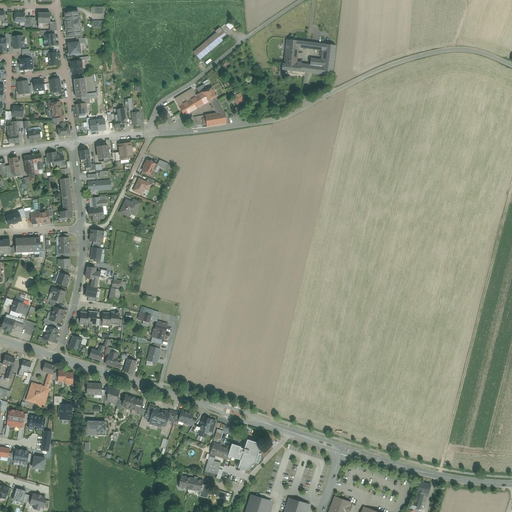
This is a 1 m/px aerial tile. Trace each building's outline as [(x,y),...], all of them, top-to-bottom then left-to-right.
[(78,11),(65,13),(66,21),(65,22),(66,30),(67,29),(67,35),(68,38),(76,37),(82,36),(78,11)] [(25,13),(15,13),(15,22),(21,22),(25,22),(25,18),(25,13)] [(50,13),(38,13),(38,23),(43,23),(50,23),(50,22),(50,13)] [(218,35),(216,33),(193,52),(196,56),(200,60),(223,41),(221,38),(218,35)] [(50,35),(43,35),(43,36),(44,43),(44,47),(55,46),(54,34),(50,35)] [(21,36),(14,37),(12,37),(13,49),(19,48),(23,48),(24,47),(24,45),(23,38),(23,36),(21,36)] [(307,42),(286,40),(284,64),(297,65),(297,62),(297,60),(298,48),(307,49),(307,42)] [(79,42),(68,44),(69,56),(81,54),(79,44),(79,42)] [(325,44),(311,43),(310,49),(324,51),(325,44)] [(330,45),(325,44),(324,51),(323,60),(322,67),(321,75),(332,76),(336,46),(330,45)] [(57,53),(48,54),(49,66),(58,65),(57,53)] [(32,58),(20,60),(20,63),(19,63),(20,67),(21,66),(21,70),(28,70),(33,69),(32,58)] [(71,66),(71,71),(72,70),(73,75),(83,73),(81,61),(80,61),(71,62),(72,66),(71,66)] [(284,64),(282,64),(281,70),(300,72),(301,64),(302,63),(297,62),(297,65),(284,64)] [(308,73),(321,75),(322,67),(310,65),(308,73)] [(43,79),(33,81),(33,83),(35,91),(44,90),(43,79)] [(59,79),(50,80),(51,93),(61,92),(61,90),(59,79)] [(84,79),(74,80),(76,98),(81,98),(86,97),(86,95),(84,79)] [(27,81),(17,82),(19,95),(29,94),(28,86),(27,81)] [(204,85),(197,89),(200,94),(202,93),(211,87),(209,83),(204,86),(204,85)] [(211,87),(202,93),(208,102),(211,101),(213,99),(214,98),(215,98),(217,97),(216,95),(211,87)] [(200,94),(179,107),(184,116),(208,102),(202,93),(200,94)] [(215,98),(214,98),(213,99),(211,101),(214,107),(213,108),(217,114),(224,113),(215,98)] [(60,102),(48,104),(49,109),(51,109),(52,114),(61,113),(61,116),(62,115),(61,113),(60,106),(60,102)] [(82,104),(76,105),(77,115),(80,114),(85,114),(86,113),(85,107),(86,107),(85,104),(82,104)] [(23,108),(16,107),(14,107),(13,107),(13,116),(23,117),(23,114),(23,111),(23,108)] [(173,123),(167,111),(164,107),(161,109),(170,125),(173,123)] [(102,116),(92,117),(93,124),(98,123),(103,122),(102,116)] [(140,117),(132,117),(133,127),(141,126),(140,117)] [(17,122),(7,122),(7,126),(8,136),(18,135),(17,128),(17,122)] [(98,123),(93,124),(94,132),(109,130),(108,122),(103,122),(98,123)] [(61,128),(58,128),(59,137),(69,136),(68,127),(66,127),(61,128)] [(28,132),(29,141),(41,139),(40,131),(32,132),(28,132)] [(18,135),(8,136),(9,143),(19,143),(18,135)] [(131,143),(118,145),(119,152),(120,159),(128,158),(133,158),(131,143)] [(108,145),(97,147),(97,152),(99,152),(100,159),(109,158),(108,145)] [(90,164),(89,150),(79,151),(81,164),(84,163),(85,169),(86,169),(86,172),(91,171),(90,164)] [(56,152),(47,154),(47,157),(48,163),(52,163),(53,167),(58,167),(58,166),(64,165),(63,156),(60,156),(59,155),(56,156),(56,152)] [(41,154),(32,156),(33,164),(37,163),(38,170),(43,169),(42,163),(41,154)] [(32,156),(24,157),(25,165),(26,174),(29,173),(29,175),(32,174),(31,164),(33,164),(32,156)] [(18,157),(8,159),(9,166),(10,167),(12,174),(19,173),(18,166),(19,166),(18,157)] [(168,164),(159,160),(157,165),(157,166),(165,170),(168,164)] [(157,165),(147,161),(145,164),(143,167),(144,168),(142,171),(147,173),(147,174),(149,175),(150,175),(152,176),(157,166),(157,165)] [(62,196),(71,194),(69,178),(60,179),(62,196)] [(146,182),(139,179),(133,191),(142,195),(144,189),(148,191),(151,185),(146,182)] [(110,181),(88,182),(88,191),(111,189),(110,181)] [(8,194),(1,196),(4,207),(11,205),(10,202),(8,194)] [(71,194),(62,196),(64,212),(71,211),(73,210),(71,194)] [(90,209),(102,207),(107,207),(107,201),(101,201),(101,197),(89,198),(90,209)] [(131,204),(126,201),(121,213),(128,216),(130,213),(135,215),(139,206),(133,203),(132,205),(130,205),(131,204)] [(90,209),(88,209),(89,215),(92,215),(93,220),(104,219),(104,214),(102,215),(102,207),(90,209)] [(48,211),(45,212),(44,213),(39,213),(41,223),(50,222),(49,217),(48,211)] [(17,212),(10,214),(12,221),(16,220),(17,224),(23,222),(22,218),(19,219),(17,212)] [(31,214),(31,217),(32,224),(41,223),(39,213),(31,214)] [(68,237),(59,237),(59,238),(59,246),(69,245),(69,244),(68,244),(68,242),(69,242),(69,237),(68,237)] [(69,245),(59,246),(59,254),(69,253),(69,248),(69,247),(69,245)] [(102,249),(92,248),(90,258),(95,259),(101,259),(102,249)] [(69,259),(58,260),(59,266),(63,266),(63,268),(64,268),(70,268),(69,259)] [(96,269),(88,267),(86,278),(92,279),(91,287),(96,288),(99,276),(99,277),(100,277),(100,273),(95,272),(96,269)] [(65,275),(60,273),(60,274),(59,273),(56,282),(67,286),(71,277),(65,275)] [(123,281),(113,279),(108,303),(113,304),(115,294),(119,295),(120,290),(121,290),(123,281)] [(87,287),(85,297),(96,299),(98,289),(87,287)] [(65,292),(52,288),(50,294),(53,295),(53,296),(52,299),(56,301),(62,303),(65,292)] [(23,304),(15,301),(11,311),(19,314),(23,304)] [(28,306),(23,304),(19,314),(18,316),(22,317),(22,318),(22,319),(21,319),(25,320),(25,319),(26,316),(27,316),(27,315),(24,314),(26,310),(28,306)] [(58,308),(54,307),(52,314),(62,317),(63,314),(64,311),(58,308)] [(89,313),(80,312),(80,319),(79,323),(83,323),(83,324),(88,324),(89,313)] [(89,312),(88,323),(96,324),(97,313),(89,312)] [(120,313),(111,312),(111,314),(110,324),(118,325),(119,325),(119,320),(120,313)] [(151,315),(138,312),(140,313),(138,320),(143,321),(149,323),(149,320),(151,315)] [(111,314),(103,313),(102,319),(102,325),(110,326),(110,324),(111,314)] [(23,327),(25,320),(21,319),(22,319),(18,318),(9,315),(6,314),(5,318),(15,321),(14,324),(23,327)] [(62,317),(52,314),(50,320),(53,321),(59,324),(61,320),(61,321),(62,317)] [(5,318),(2,328),(2,329),(4,329),(5,331),(7,331),(8,331),(11,332),(11,331),(13,331),(14,329),(14,328),(12,328),(14,324),(15,321),(5,318)] [(25,320),(23,327),(35,331),(37,324),(25,320)] [(168,324),(162,323),(157,321),(156,322),(152,337),(155,338),(162,340),(163,340),(165,332),(168,324)] [(52,328),(48,327),(46,333),(56,336),(57,333),(58,330),(52,328)] [(56,336),(46,333),(44,339),(47,340),(54,342),(55,339),(55,340),(56,336)] [(73,335),(70,346),(78,349),(80,344),(82,339),(82,338),(79,337),(73,335)] [(113,349),(108,347),(105,356),(108,357),(109,351),(112,352),(113,349)] [(160,349),(151,347),(147,361),(157,363),(160,349)] [(98,351),(92,349),(89,358),(100,361),(103,353),(100,352),(98,351)] [(112,352),(109,351),(108,357),(105,364),(115,367),(117,361),(118,358),(116,358),(118,354),(112,352)] [(10,357),(5,355),(2,364),(10,367),(12,367),(12,365),(14,359),(10,357)] [(136,362),(127,359),(123,372),(132,374),(136,362)] [(31,364),(22,361),(22,364),(20,363),(20,365),(21,366),(20,369),(24,371),(28,372),(31,364)] [(56,366),(45,363),(42,371),(50,374),(52,375),(53,375),(56,366)] [(12,367),(10,367),(9,368),(6,378),(10,379),(14,366),(12,365),(12,367)] [(66,372),(58,371),(58,373),(58,382),(65,382),(66,373),(66,372)] [(66,373),(65,382),(65,384),(72,384),(73,384),(73,377),(73,374),(66,373)] [(45,387),(32,383),(26,400),(31,402),(32,402),(38,404),(38,406),(41,407),(42,405),(44,406),(49,389),(48,388),(52,375),(50,374),(48,375),(45,387)] [(102,384),(87,384),(87,389),(87,394),(93,394),(101,395),(102,395),(102,390),(102,384)] [(119,390),(114,389),(112,395),(113,395),(111,402),(115,403),(117,398),(119,390)] [(136,398),(126,395),(124,400),(122,401),(124,402),(122,406),(124,407),(132,409),(136,398)] [(143,401),(136,398),(132,409),(139,411),(139,412),(140,408),(143,401)] [(156,406),(149,404),(145,418),(151,420),(154,408),(156,408),(156,406)] [(71,406),(61,405),(61,409),(59,409),(59,414),(63,414),(63,418),(70,419),(71,406)] [(156,408),(154,408),(151,420),(150,423),(156,425),(160,426),(162,422),(163,423),(166,423),(167,419),(169,413),(165,411),(163,415),(163,413),(160,412),(159,414),(158,413),(159,410),(156,408)] [(7,426),(15,427),(17,411),(11,410),(11,412),(9,412),(8,420),(7,426)] [(180,415),(178,421),(179,421),(184,423),(187,412),(182,410),(180,415)] [(17,411),(15,427),(22,428),(23,423),(25,414),(23,414),(23,412),(17,411)] [(177,413),(171,411),(170,413),(169,413),(167,419),(174,422),(177,414),(177,413)] [(193,414),(187,412),(184,423),(190,425),(192,419),(193,414)] [(38,417),(30,416),(30,417),(29,424),(28,428),(33,429),(34,425),(36,426),(38,417)] [(38,417),(36,426),(39,426),(38,430),(43,431),(45,419),(38,417)] [(198,434),(198,435),(205,438),(207,431),(211,420),(204,417),(202,421),(202,424),(200,427),(198,434)] [(216,421),(211,420),(207,431),(212,432),(216,421)] [(85,427),(85,435),(105,435),(105,422),(88,422),(88,427),(85,427)] [(200,427),(193,425),(192,426),(189,431),(198,434),(200,427)] [(223,431),(217,429),(213,441),(218,442),(219,439),(220,440),(223,431)] [(261,444),(247,440),(246,440),(246,442),(241,458),(238,467),(247,470),(252,466),(255,463),(261,444)] [(221,445),(214,443),(210,454),(215,456),(215,454),(223,456),(222,458),(226,459),(227,456),(229,450),(221,447),(221,445)] [(244,448),(231,444),(229,450),(227,456),(232,457),(232,456),(237,457),(241,458),(244,448)] [(0,456),(8,458),(9,449),(0,447),(0,456)] [(20,463),(22,450),(16,449),(15,451),(14,460),(14,462),(20,463)] [(28,453),(29,451),(22,450),(20,463),(27,464),(27,462),(28,453)] [(33,456),(33,469),(46,470),(46,456),(33,456)] [(232,457),(227,456),(226,459),(225,464),(234,467),(237,457),(232,456),(232,457)] [(213,461),(208,460),(205,471),(217,474),(219,469),(220,466),(221,463),(213,461)] [(219,469),(217,474),(216,478),(238,483),(240,476),(225,471),(219,469)] [(188,489),(190,478),(181,476),(178,487),(188,489)] [(203,481),(190,478),(188,489),(200,492),(202,485),(203,481)] [(431,486),(420,483),(418,492),(425,494),(424,497),(428,498),(431,486)] [(0,485),(0,497),(2,498),(6,499),(7,496),(9,488),(5,487),(5,486),(2,485),(2,486),(0,485)] [(210,487),(202,485),(200,492),(199,496),(207,498),(209,489),(210,487)] [(16,488),(13,500),(22,503),(25,494),(26,491),(16,488)] [(425,494),(418,492),(415,505),(414,506),(421,508),(422,502),(424,497),(425,494)] [(30,503),(29,504),(34,506),(33,509),(39,511),(40,508),(44,509),(44,508),(46,501),(46,500),(44,499),(45,497),(41,496),(41,495),(40,496),(38,496),(39,494),(38,494),(38,495),(33,493),(32,496),(30,503)] [(268,511),(271,501),(251,495),(245,511),(268,511)] [(337,497),(335,497),(329,511),(347,511),(350,505),(351,503),(337,497)] [(307,511),(310,505),(289,498),(285,511),(307,511)]
